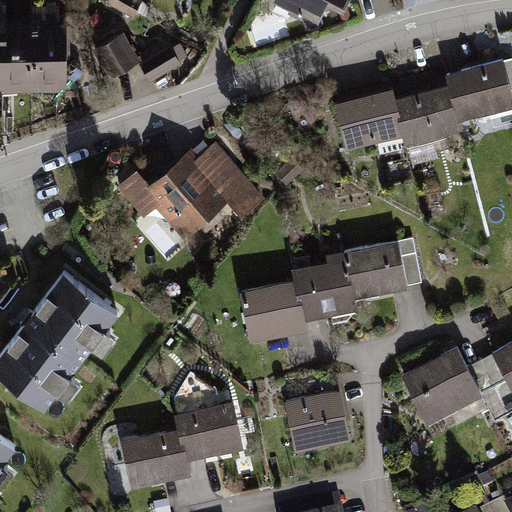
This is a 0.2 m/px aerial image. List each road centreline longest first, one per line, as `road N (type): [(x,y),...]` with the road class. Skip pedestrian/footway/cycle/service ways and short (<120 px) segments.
road 1 (residential): [(0,172),(401,34),(511,12)]
road 2 (residential): [(464,328),(403,338),(375,354),(381,511)]
